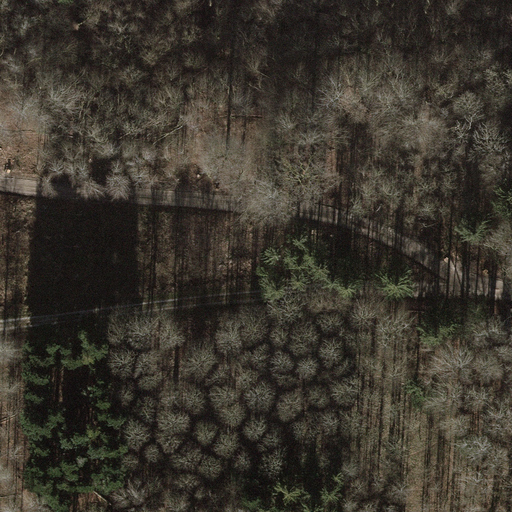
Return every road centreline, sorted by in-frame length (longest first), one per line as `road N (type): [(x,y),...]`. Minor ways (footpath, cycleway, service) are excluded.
road 1 (track): [(0,182),(360,221),(488,286)]
road 2 (track): [(0,326),(327,287),(488,286)]
